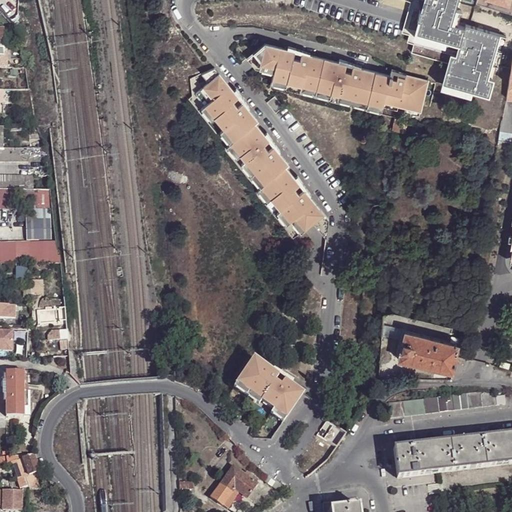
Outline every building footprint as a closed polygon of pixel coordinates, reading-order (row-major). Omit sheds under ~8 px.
[(424,0),(415,42),(450,50),(441,91),(471,97),(471,94),(488,97),(502,34),(458,24),(460,12),(458,12),(460,0),(424,0)] [(511,0),(479,0),(511,12),(511,0)] [(0,15),(0,14),(0,28),(6,29),(8,29),(8,24),(0,24),(0,15)] [(398,74),(390,72),(266,41),(248,57),(255,69),(273,73),(272,77),(287,80),(301,84),(331,91),(338,93),(383,104),(384,99),(398,103),(405,105),(421,108),(428,78),(398,71),(398,74)] [(6,49),(0,48),(0,68),(9,68),(9,53),(6,52),(6,49)] [(209,84),(220,75),(215,69),(202,75),(209,84)] [(326,227),(331,228),(332,219),(287,167),(290,164),(256,124),(259,121),(220,75),(209,84),(196,95),(206,107),(216,118),(225,129),(235,141),(232,144),(242,156),(247,161),(266,184),(263,187),(273,199),(283,210),(293,222),(303,233),(316,222),(322,230),(326,227)] [(287,80),(272,77),(271,82),(286,85),(287,80)] [(331,91),(301,84),(300,89),(330,96),(331,91)] [(383,104),(338,93),(337,98),(382,109),(383,104)] [(277,114),(284,107),(275,96),(267,103),(277,114)] [(383,104),(397,108),(398,103),(384,99),(383,104)] [(404,109),(419,113),(421,108),(405,105),(404,109)] [(216,118),(206,107),(202,110),(212,121),(216,118)] [(412,133),(414,122),(396,117),(393,130),(395,130),(408,133),(412,133)] [(235,141),(225,129),(222,132),(232,144),(235,141)] [(402,157),(408,133),(395,130),(389,154),(402,157)] [(232,144),(228,147),(238,159),(242,156),(232,144)] [(0,162),(48,161),(47,149),(5,150),(0,150),(0,162)] [(266,184),(247,161),(243,164),(263,188),(263,187),(266,184)] [(0,190),(34,190),(34,177),(0,176),(0,190)] [(263,188),(260,190),(270,202),(273,199),(263,187),(263,188)] [(0,200),(25,201),(26,244),(50,243),(49,190),(34,190),(0,190),(0,200)] [(283,210),(279,213),(289,225),(293,222),(283,210)] [(322,230),(329,238),(331,228),(326,227),(322,230)] [(0,265),(32,264),(62,263),(61,256),(60,256),(57,243),(50,243),(26,244),(0,245),(0,265)] [(32,281),(32,291),(32,295),(43,295),(44,281),(32,281)] [(0,317),(16,316),(16,305),(0,305),(0,317)] [(450,342),(452,336),(453,329),(410,316),(406,329),(450,342)] [(383,333),(404,339),(406,329),(384,323),(383,333)] [(456,356),(459,344),(450,342),(406,329),(404,339),(399,358),(453,372),(456,356)] [(0,351),(15,351),(15,330),(0,330),(0,351)] [(52,332),(49,336),(49,340),(60,340),(60,332),(52,332)] [(255,359),(237,384),(262,401),(274,410),(287,419),(304,394),(255,359)] [(27,418),(27,374),(9,374),(10,418),(27,418)] [(262,401),(237,384),(234,388),(259,406),(262,401)] [(495,406),(494,397),(494,394),(474,393),(388,404),(390,419),(495,406)] [(504,396),(494,397),(495,406),(505,405),(504,396)] [(287,419),(274,410),(271,414),(284,423),(287,419)] [(511,435),(393,451),(397,480),(511,464),(511,435)] [(38,474),(32,457),(0,457),(0,463),(5,463),(11,461),(21,489),(26,489),(37,489),(35,475),(38,474)] [(233,489),(242,495),(246,498),(256,484),(233,467),(219,485),(230,493),(233,489)] [(278,492),(283,487),(282,487),(269,477),(264,483),(278,492)] [(179,484),(179,492),(194,491),(194,483),(179,484)] [(209,499),(219,507),(230,493),(219,485),(209,499)] [(225,511),(229,511),(242,495),(233,489),(230,493),(219,507),(225,511)] [(21,494),(21,492),(2,491),(1,510),(20,511),(21,494)]
